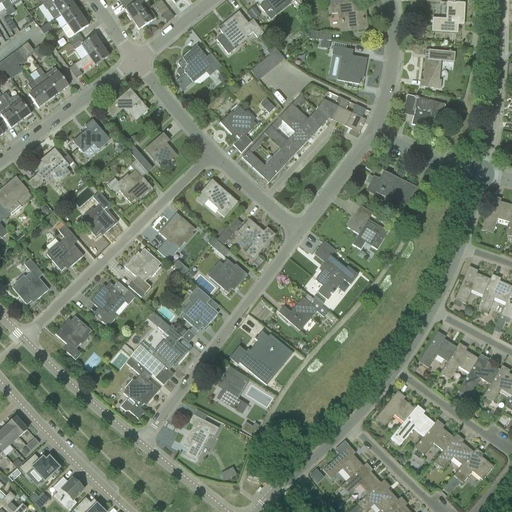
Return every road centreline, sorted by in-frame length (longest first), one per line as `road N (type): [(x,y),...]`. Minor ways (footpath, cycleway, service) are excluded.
road 1 (residential): [(140,445),(301,232)]
road 2 (residential): [(22,341),(211,153)]
road 3 (residential): [(0,380),(131,511)]
road 4 (residential): [(480,175),(496,72),(495,0)]
road 5 (residential): [(0,162),(134,61)]
road 6 (residential): [(140,445),(22,341)]
road 7 (residential): [(511,452),(395,371)]
road 8 (residential): [(371,132),(392,67),(389,0)]
road 9 (residential): [(438,511),(349,425)]
road 10 (residential): [(301,232),(371,132)]
